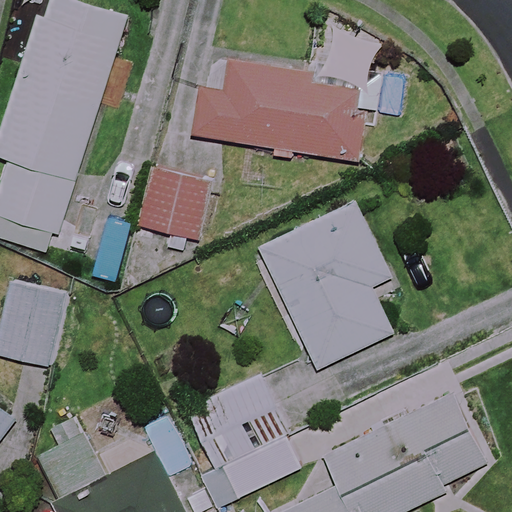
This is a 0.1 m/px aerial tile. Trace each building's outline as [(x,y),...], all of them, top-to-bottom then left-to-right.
[(129,16),(80,0),(44,0),(0,136),(0,154),(12,158),(0,195),(0,214),(58,233),(129,16)] [(314,74),(232,62),(228,91),(199,86),(192,134),(359,158),(368,90),(313,82),(314,74)] [(211,182),(149,168),(136,224),(198,239),(211,182)] [(392,275),(357,202),(261,247),(318,369),(394,332),(372,285),(392,275)] [(68,294),(13,280),(0,333),(0,353),(50,366),(68,294)] [(305,468),(262,375),(192,407),(235,500),(305,468)] [(491,460),(457,391),(426,407),(324,456),(338,484),(281,511),(400,511),(446,490),(443,484),(491,460)] [(0,437),(14,418),(0,407),(0,437)] [(184,511),(155,455),(59,504),(62,511),(184,511)]
